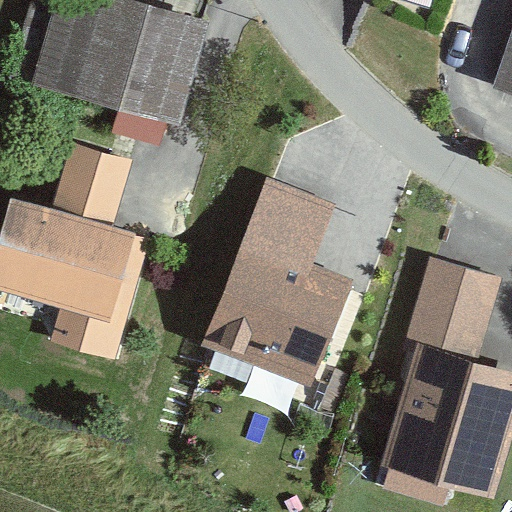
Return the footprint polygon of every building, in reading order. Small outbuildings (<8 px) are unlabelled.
[(199,18),(130,0),(29,0),(10,76),(174,117),(199,18)] [(511,30),(495,85),(511,90),(511,30)] [(51,208),(11,196),(0,233),(0,289),(60,306),(50,340),(116,360),(152,236),(112,225),(131,159),(71,141),(51,208)] [(201,344),(311,387),(352,282),(242,239),(201,344)] [(502,281),(429,260),(404,350),(414,352),(382,466),(492,497),(511,427),(511,371),(479,362),(502,281)]
